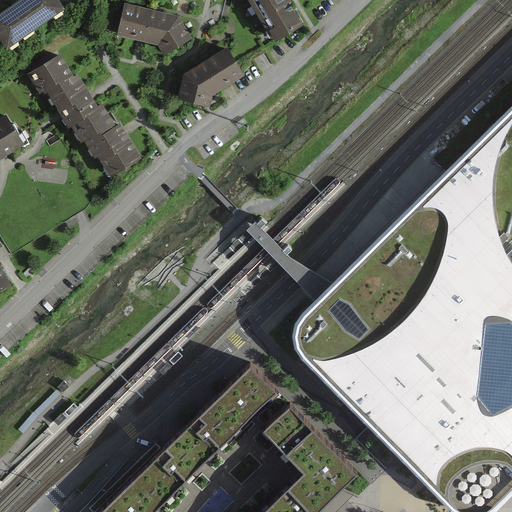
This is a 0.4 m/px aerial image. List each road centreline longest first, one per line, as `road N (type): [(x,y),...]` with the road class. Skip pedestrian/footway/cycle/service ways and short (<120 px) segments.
road 1 (unclassified): [(511,54),(244,331),(131,432)]
road 2 (residential): [(0,327),(178,152),(360,0)]
road 3 (track): [(480,0),(281,199),(247,213)]
